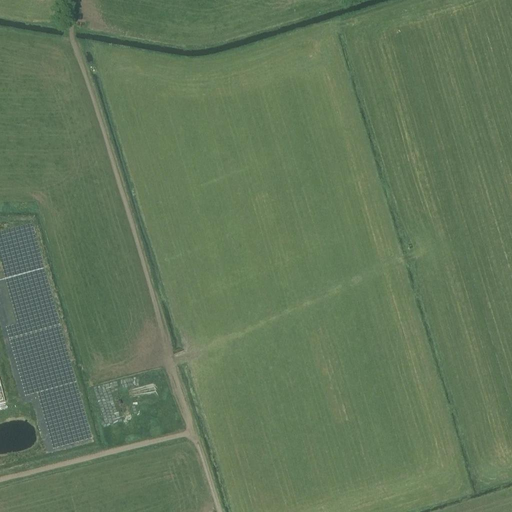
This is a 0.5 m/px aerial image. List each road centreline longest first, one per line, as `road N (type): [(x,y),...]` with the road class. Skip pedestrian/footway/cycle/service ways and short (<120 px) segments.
road 1 (track): [(415,252),(170,362)]
road 2 (track): [(191,432),(0,477)]
road 3 (track): [(215,511),(170,362)]
